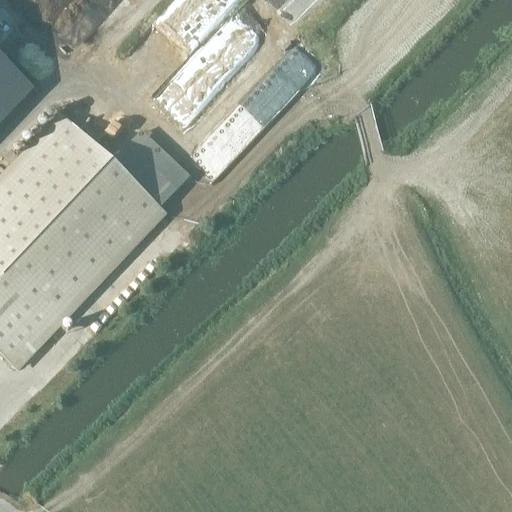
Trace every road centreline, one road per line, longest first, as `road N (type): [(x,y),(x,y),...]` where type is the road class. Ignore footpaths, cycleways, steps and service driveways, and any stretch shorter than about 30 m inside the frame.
road 1 (track): [(389,188),(39,511)]
road 2 (track): [(374,160),(511,433)]
